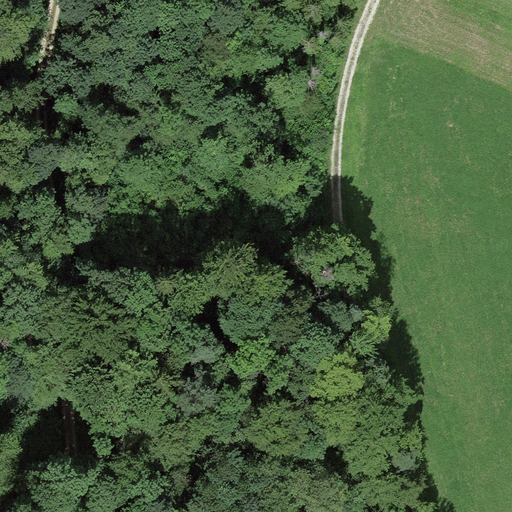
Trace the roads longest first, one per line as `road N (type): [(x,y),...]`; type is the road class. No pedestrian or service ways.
road 1 (track): [(374,0),(339,119),(338,215),(421,511)]
road 2 (track): [(53,0),(40,78),(61,310)]
road 3 (track): [(61,310),(78,511)]
road 4 (track): [(67,355),(151,511)]
